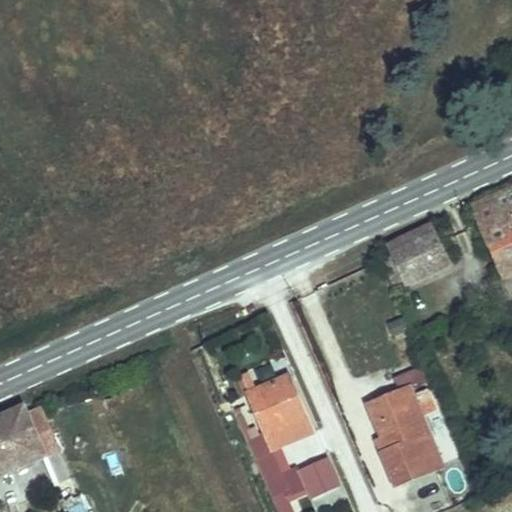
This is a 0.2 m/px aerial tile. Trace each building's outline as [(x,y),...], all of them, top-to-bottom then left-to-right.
[(511,189),(475,207),(504,274),(511,270),(511,189)] [(390,258),(389,258),(399,282),(453,257),(437,220),(385,245),(390,258)] [(296,413),(269,355),(229,373),(254,431),(296,413)] [(428,454),(397,373),(355,390),(373,434),(364,438),(378,474),(428,454)] [(21,407),(0,416),(0,473),(43,456),(25,415),(21,407)] [(233,438),(243,461),(255,456),(244,433),(233,438)] [(82,496),(66,505),(70,511),(92,511),(82,496)]
